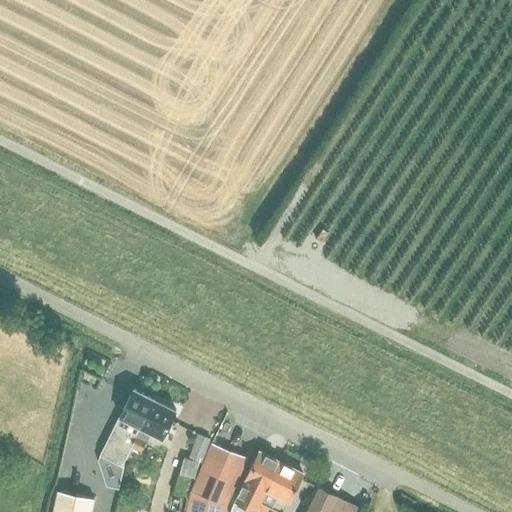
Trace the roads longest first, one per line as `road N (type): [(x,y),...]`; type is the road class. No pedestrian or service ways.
road 1 (unclassified): [(511,393),(0,137)]
road 2 (unclassified): [(471,511),(0,276)]
